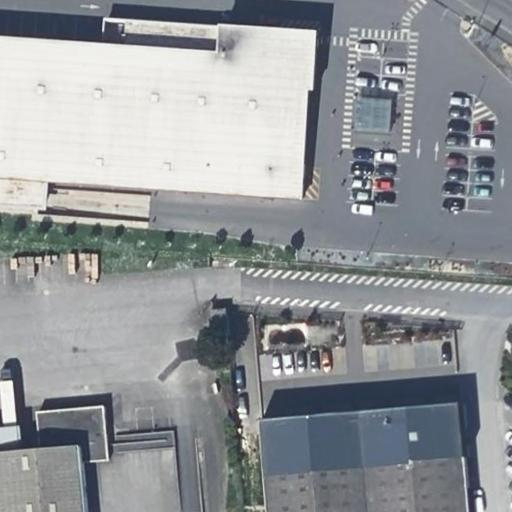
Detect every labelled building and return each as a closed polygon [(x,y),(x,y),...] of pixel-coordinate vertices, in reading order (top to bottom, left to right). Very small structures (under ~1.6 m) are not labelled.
[(306,202),(313,94),(319,94),(322,55),(323,37),(268,33),(109,22),(107,51),(0,43),(0,209),(41,212),(43,184),(306,202)] [(362,101),(360,133),(393,135),(395,103),(362,101)] [(105,213),(148,217),(149,195),(48,187),(47,207),(105,213)] [(271,511),(473,511),(464,407),(453,408),(392,414),(264,426),(271,511)] [(90,511),(85,458),(112,456),(108,410),(41,416),(45,453),(0,456),(0,511),(90,511)]
